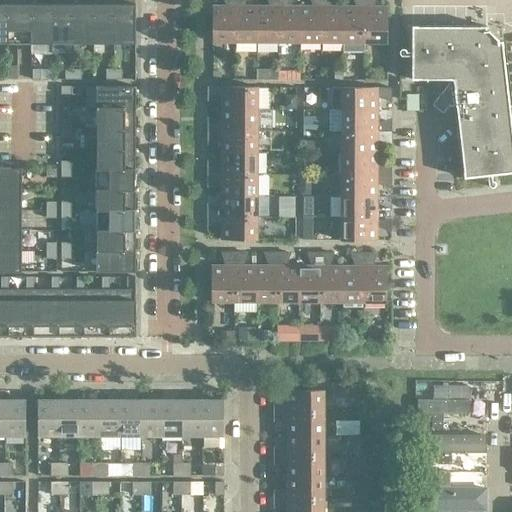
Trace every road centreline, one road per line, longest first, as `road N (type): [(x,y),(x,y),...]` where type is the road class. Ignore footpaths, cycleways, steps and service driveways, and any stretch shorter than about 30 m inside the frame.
road 1 (residential): [(0,364),(227,362),(248,388),(245,511)]
road 2 (residential): [(170,332),(167,0)]
road 3 (residential): [(511,344),(425,343),(424,211)]
